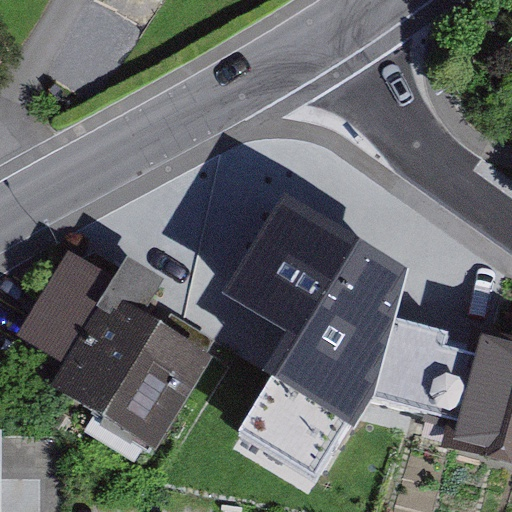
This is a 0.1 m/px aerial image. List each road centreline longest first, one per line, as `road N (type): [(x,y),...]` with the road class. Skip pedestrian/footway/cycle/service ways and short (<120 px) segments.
road 1 (unclassified): [(328,31),(0,220)]
road 2 (residential): [(511,211),(414,140),(328,31)]
